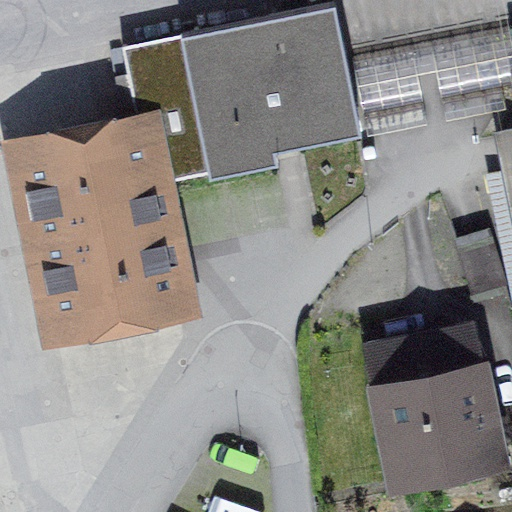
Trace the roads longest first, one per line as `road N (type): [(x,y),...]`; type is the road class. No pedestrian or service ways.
road 1 (residential): [(276,321),(375,205),(476,150)]
road 2 (residential): [(135,511),(276,321)]
road 3 (residential): [(276,321),(297,511)]
road 4 (unknown): [(0,342),(42,511)]
